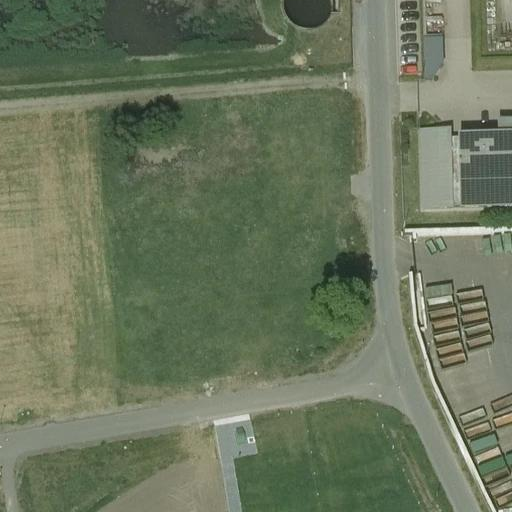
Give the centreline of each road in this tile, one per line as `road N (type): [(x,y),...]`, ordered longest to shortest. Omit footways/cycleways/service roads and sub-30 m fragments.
road 1 (residential): [(397,380),(373,394),(2,451)]
road 2 (unclassified): [(372,0),(382,275),(397,380)]
road 3 (unclassified): [(397,380),(464,511)]
